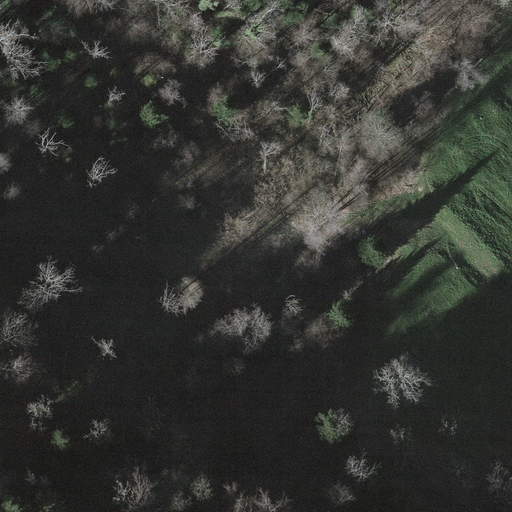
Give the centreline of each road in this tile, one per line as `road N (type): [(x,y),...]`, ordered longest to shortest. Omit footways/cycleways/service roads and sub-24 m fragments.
road 1 (track): [(221,511),(377,459),(462,511)]
road 2 (track): [(346,223),(425,207),(511,283)]
road 3 (track): [(0,419),(75,511)]
